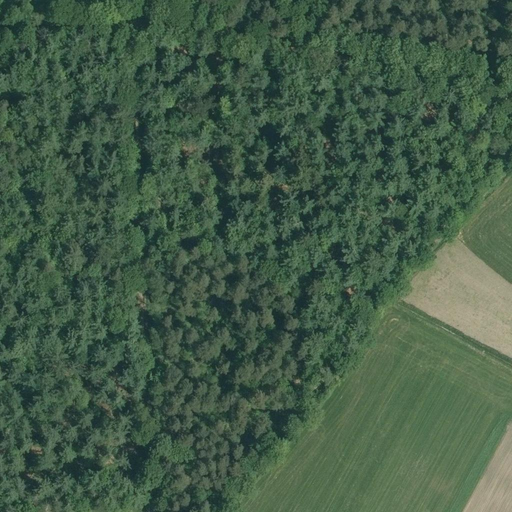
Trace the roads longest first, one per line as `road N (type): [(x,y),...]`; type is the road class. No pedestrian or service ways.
road 1 (track): [(125,26),(150,511)]
road 2 (track): [(511,91),(132,25)]
road 3 (track): [(141,322),(0,339)]
road 4 (track): [(0,33),(125,26)]
